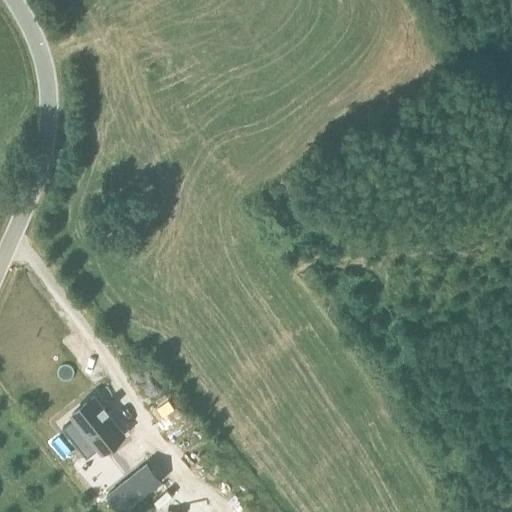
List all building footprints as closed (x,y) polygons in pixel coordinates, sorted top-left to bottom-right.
[(117,385),(156,435),(181,416),(143,365),(117,385)] [(73,414),(93,439),(103,431),(113,444),(125,434),(116,421),(115,422),(95,396),(73,414)] [(175,423),(165,429),(183,458),(193,452),(175,423)] [(135,503),(162,481),(147,462),(120,484),(135,503)] [(252,511),(216,469),(196,485),(218,511),(252,511)] [(182,511),(173,499),(156,511),(182,511)]
